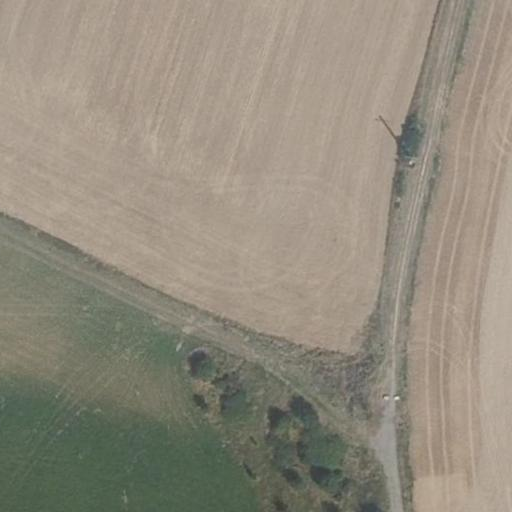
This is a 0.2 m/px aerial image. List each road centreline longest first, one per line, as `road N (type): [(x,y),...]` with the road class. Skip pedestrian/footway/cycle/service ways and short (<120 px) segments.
road 1 (track): [(464,0),(422,198),(391,451),(397,511)]
road 2 (track): [(391,451),(354,400),(317,377),(236,350),(0,216)]
